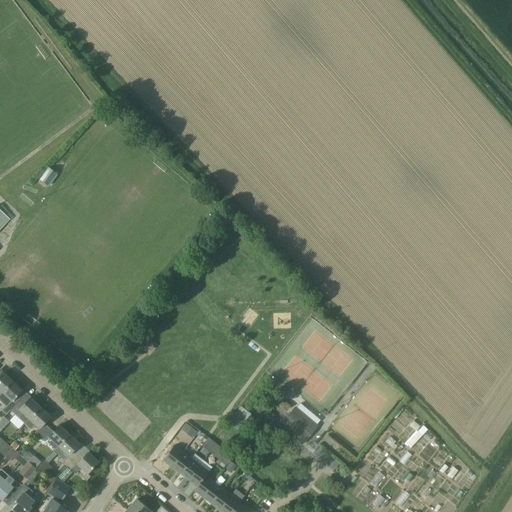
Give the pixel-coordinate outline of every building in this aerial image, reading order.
[(56,173),(54,172),(48,168),(39,180),(48,186),(56,173)] [(0,229),(9,219),(0,210),(0,229)] [(0,394),(12,381),(3,372),(0,375),(0,394)] [(22,391),(12,381),(0,394),(0,398),(2,400),(6,396),(11,402),(22,391)] [(91,403),(99,394),(95,391),(87,399),(91,403)] [(29,419),(40,407),(30,398),(24,404),(20,401),(8,414),(12,418),(15,414),(19,418),(24,414),(29,419)] [(227,419),(236,428),(248,415),(238,406),(227,419)] [(40,407),(29,419),(25,423),(31,429),(35,425),(39,428),(35,433),(40,437),(49,428),(44,423),(50,417),(40,407)] [(282,425),(302,442),(315,426),(295,409),(282,425)] [(0,431),(9,422),(4,417),(0,420),(0,431)] [(409,426),(414,431),(418,427),(413,422),(409,426)] [(187,423),(183,431),(192,435),(196,428),(187,423)] [(48,437),(58,447),(69,435),(59,425),(53,432),(49,428),(40,437),(44,441),(48,437)] [(410,447),(426,430),(420,425),(405,443),(410,447)] [(80,444),(69,435),(58,447),(54,451),(64,460),(63,461),(67,466),(78,455),(73,451),(80,444)] [(202,446),(231,472),(236,466),(223,453),(225,451),(210,437),(202,446)] [(0,438),(0,453),(5,457),(12,449),(0,439),(0,438)] [(163,460),(171,467),(183,452),(174,445),(163,460)] [(23,459),(12,449),(5,457),(9,461),(12,457),(20,464),(23,459)] [(191,459),(183,452),(171,467),(180,473),(191,459)] [(82,459),(78,455),(67,466),(76,474),(81,468),(87,474),(98,462),(88,453),(82,459)] [(211,470),(213,466),(195,454),(193,458),(211,470)] [(23,459),(20,464),(23,467),(18,473),(26,479),(35,469),(23,459)] [(200,466),(191,459),(180,473),(189,480),(200,466)] [(209,473),(200,466),(189,480),(197,486),(205,476),(206,477),(209,473)] [(65,480),(72,470),(67,467),(60,477),(65,480)] [(451,479),(456,470),(451,468),(446,476),(451,479)] [(0,469),(0,486),(9,476),(1,469),(0,469)] [(375,487),(383,476),(378,472),(370,483),(375,487)] [(17,483),(9,476),(0,486),(0,497),(3,500),(8,493),(17,483)] [(42,489),(48,493),(53,485),(56,480),(50,476),(42,489)] [(194,490),(203,498),(214,483),(206,477),(205,476),(197,486),(194,490)] [(62,501),(70,487),(57,479),(48,493),(50,494),(62,501)] [(23,486),(17,483),(8,493),(13,497),(23,486)] [(223,490),(214,483),(203,498),(211,504),(223,490)] [(24,484),(23,486),(13,497),(19,502),(14,509),(17,511),(27,511),(32,507),(30,506),(35,500),(30,496),(33,491),(24,484)] [(233,494),(242,501),(246,495),(238,489),(233,494)] [(231,496),(223,490),(211,504),(220,511),(231,496)] [(232,511),(239,503),(231,496),(220,511),(221,511),(232,511)] [(137,499),(128,510),(130,511),(150,511),(151,511),(137,499)] [(48,511),(67,511),(69,510),(53,500),(49,505),(52,507),(48,511)] [(245,511),(248,509),(239,503),(232,511),(245,511)]
